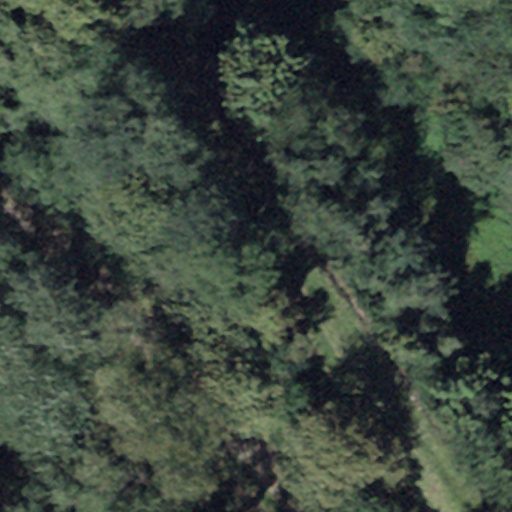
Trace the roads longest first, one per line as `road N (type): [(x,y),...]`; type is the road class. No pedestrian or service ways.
road 1 (track): [(396,511),(233,208),(90,0)]
road 2 (track): [(301,511),(264,463),(0,193)]
